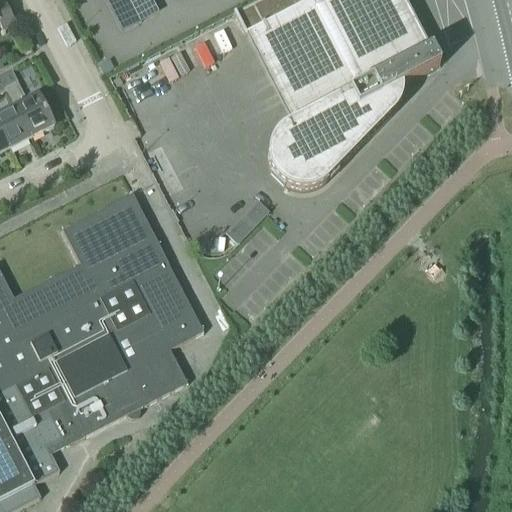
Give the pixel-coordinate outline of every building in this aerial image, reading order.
[(104,0),(120,32),(154,14),(146,0),(104,0)] [(325,187),(328,184),(390,120),(387,115),(392,113),(387,104),(382,106),(380,101),(438,71),(429,55),(425,57),(395,0),(265,0),(232,18),(243,41),(247,39),(292,126),(283,131),(280,133),(278,134),(276,137),(273,140),(271,143),(269,146),(268,148),(267,152),(267,156),(266,159),(266,163),(266,166),(267,168),(267,169),(268,172),(269,174),(270,176),(268,179),(282,192),(283,191),(287,193),(290,194),(294,195),(298,196),(302,196),(305,196),(307,195),(311,195),(314,193),(317,192),(319,191),(322,189),(325,187)] [(1,2),(0,2),(0,31),(1,34),(15,27),(1,2)] [(14,110),(31,143),(53,131),(36,99),(22,106),(20,101),(22,99),(10,74),(0,78),(0,82),(5,91),(4,91),(14,110)] [(0,135),(9,154),(31,143),(14,110),(0,117),(0,135)] [(0,158),(9,154),(0,135),(0,158)] [(0,279),(0,398),(17,390),(34,424),(42,419),(47,429),(45,430),(50,439),(57,435),(62,446),(49,453),(53,461),(188,390),(170,356),(193,344),(204,339),(130,198),(61,235),(78,268),(12,303),(0,279)] [(0,511),(26,511),(41,504),(35,492),(60,479),(52,462),(53,461),(49,453),(62,446),(57,435),(50,439),(45,430),(47,429),(42,419),(34,424),(17,390),(0,398),(0,511)]
